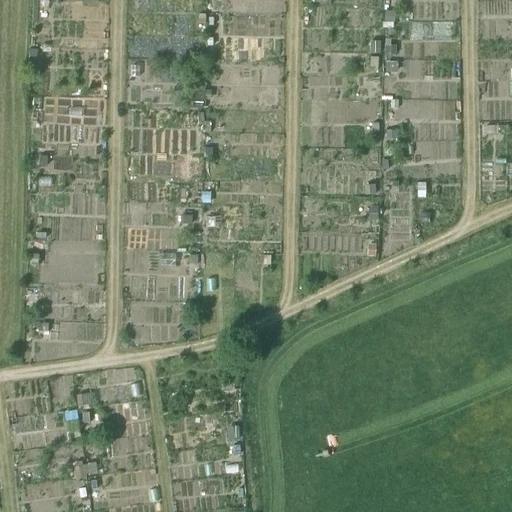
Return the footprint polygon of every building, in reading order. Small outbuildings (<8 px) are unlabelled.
[(511,54),(494,53),(491,77),(501,78),(500,89),(511,90),(511,89),(511,54)] [(394,174),(394,158),(374,159),(374,175),(394,174)] [(388,196),(388,180),(363,180),(363,195),(388,196)] [(434,197),(434,190),(409,191),(410,223),(423,222),(421,197),(434,197)] [(372,246),(388,247),(393,204),(377,202),(372,246)] [(60,217),(75,218),(75,207),(61,206),(60,217)] [(35,324),(94,321),(92,270),(51,272),(52,291),(37,292),(36,282),(33,283),(35,324)] [(134,362),(94,366),(104,467),(106,485),(120,484),(121,497),(150,494),(147,462),(146,462),(143,429),(129,431),(128,422),(142,420),(139,394),(112,396),(111,380),(136,378),(134,362)] [(194,413),(161,415),(163,443),(183,441),(182,427),(195,426),(194,413)] [(232,438),(165,448),(169,473),(203,468),(201,455),(234,451),(232,438)] [(43,459),(43,443),(12,445),(13,460),(43,459)] [(70,472),(94,469),(92,458),(69,461),(70,472)] [(171,478),(169,491),(193,493),(193,496),(196,496),(197,487),(217,490),(216,497),(220,498),(223,476),(182,471),(181,480),(171,478)] [(17,479),(19,511),(71,511),(71,510),(49,511),(48,499),(59,499),(58,476),(17,479)] [(102,499),(95,477),(81,481),(88,503),(102,499)]
